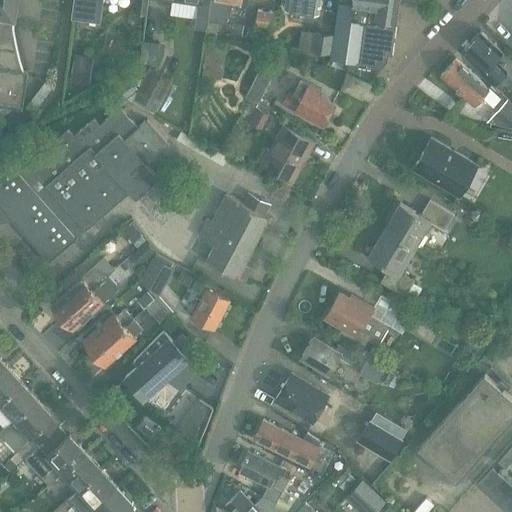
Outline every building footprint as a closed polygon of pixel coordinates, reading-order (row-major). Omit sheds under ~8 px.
[(0,0),(0,16),(6,17),(15,19),(18,0),(0,0)] [(76,0),(74,17),(99,21),(102,0),(76,0)] [(147,15),(148,0),(137,0),(136,14),(147,15)] [(181,0),(181,6),(197,9),(195,25),(207,26),(208,21),(210,0),(181,0)] [(210,0),(208,21),(227,23),(230,0),(242,2),(242,0),(210,0)] [(286,0),(286,7),(319,11),(320,0),(286,0)] [(339,0),(332,57),(350,60),(349,67),(372,78),(388,60),(388,54),(392,54),(399,0),(339,0)] [(256,23),(272,25),(274,11),(258,9),(256,23)] [(0,113),(8,112),(13,107),(23,108),(28,71),(17,70),(12,53),(8,35),(6,17),(0,16),(0,113)] [(481,74),(493,85),(506,71),(495,61),(502,52),(481,32),(465,49),(486,69),(481,74)] [(308,35),(305,54),(329,57),(332,38),(308,35)] [(160,42),(142,40),(140,61),(157,63),(160,42)] [(203,76),(222,78),(227,43),(208,40),(203,76)] [(90,83),(93,57),(74,54),(71,81),(90,83)] [(456,60),(441,75),(473,105),(481,96),(492,107),(501,98),(489,88),(488,89),(456,60)] [(137,97),(158,108),(173,79),(152,68),(137,97)] [(295,109),(323,124),(335,101),(320,93),(322,89),(302,79),(294,92),(290,90),(284,102),(295,108),(295,109)] [(265,87),(253,81),(245,97),(257,103),(265,87)] [(220,144),(244,97),(216,83),(192,130),(220,144)] [(511,102),(508,99),(488,121),(511,127),(511,102)] [(268,113),(251,104),(244,117),(261,126),(268,113)] [(0,222),(13,220),(16,218),(51,258),(48,261),(48,262),(52,259),(88,227),(99,218),(130,191),(136,198),(159,178),(147,164),(170,143),(149,118),(139,127),(121,106),(100,124),(95,118),(75,135),(70,129),(31,162),(23,153),(0,173),(0,222)] [(264,150),(258,161),(291,178),(312,140),(285,125),(271,153),(264,150)] [(425,148),(413,168),(441,184),(460,195),(477,165),(431,138),(425,148)] [(200,236),(215,244),(207,259),(198,255),(191,269),(199,273),(201,269),(208,273),(214,263),(217,265),(217,269),(220,272),(224,273),(228,270),(247,280),(254,266),(247,262),(271,215),(265,212),(269,203),(250,193),(245,202),(227,193),(213,220),(209,218),(200,236)] [(398,204),(383,229),(413,247),(428,221),(443,230),(453,214),(428,200),(419,216),(398,204)] [(468,214),(464,221),(474,227),(478,220),(468,214)] [(131,223),(122,231),(130,240),(139,232),(131,223)] [(413,281),(398,273),(413,247),(383,229),(368,255),(388,267),(380,282),(404,296),(406,293),(416,299),(422,288),(412,283),(413,281)] [(155,252),(146,241),(129,257),(138,267),(155,252)] [(83,275),(52,302),(63,314),(108,274),(115,268),(104,256),(90,268),(92,270),(85,277),(83,275)] [(140,279),(159,298),(176,269),(153,257),(140,279)] [(108,274),(63,314),(74,327),(119,287),(108,274)] [(192,314),(215,326),(230,298),(215,290),(216,287),(198,277),(193,287),(203,292),(192,314)] [(134,303),(141,310),(146,306),(154,298),(148,291),(134,303)] [(339,292),(324,317),(342,327),(339,331),(363,345),(368,338),(378,343),(389,325),(370,314),(373,308),(362,302),(361,305),(339,292)] [(154,298),(146,306),(160,321),(169,313),(154,298)] [(85,339),(95,350),(133,317),(125,308),(117,314),(115,312),(85,339)] [(432,343),(440,328),(414,313),(405,327),(432,343)] [(136,336),(134,334),(142,327),(133,317),(95,350),(106,363),(136,336)] [(145,397),(165,374),(179,386),(207,353),(183,333),(176,340),(165,331),(136,364),(138,365),(139,364),(143,367),(130,380),(145,397)] [(338,356),(349,362),(354,354),(339,346),(336,349),(313,335),(300,357),(328,373),(338,356)] [(471,339),(466,348),(476,353),(480,344),(471,339)] [(378,382),(388,363),(370,353),(360,372),(378,382)] [(0,400),(22,380),(7,363),(0,369),(0,400)] [(310,425),(328,395),(291,373),(273,403),(310,425)] [(511,397),(485,373),(419,448),(456,481),(511,417),(511,397)] [(149,399),(170,416),(188,394),(167,376),(149,399)] [(0,400),(0,421),(5,427),(38,397),(22,380),(0,400)] [(5,427),(0,431),(0,432),(16,450),(18,448),(26,457),(41,444),(60,426),(52,417),(54,415),(38,397),(5,427)] [(264,419),(255,437),(311,466),(320,448),(318,446),(320,441),(307,433),(304,439),(264,419)] [(370,421),(358,440),(390,459),(401,439),(370,421)] [(41,444),(26,457),(50,483),(56,477),(57,478),(86,451),(70,433),(68,435),(60,426),(41,444)] [(505,468),(511,460),(511,451),(510,450),(498,462),(505,468)] [(86,451),(57,478),(64,485),(71,479),(80,488),(102,468),(86,451)] [(248,452),(240,469),(269,482),(262,496),(277,504),(276,506),(274,506),(270,511),(290,511),(298,497),(284,490),(289,478),(283,475),(286,469),(248,452)] [(80,488),(70,497),(83,511),(88,511),(118,485),(102,468),(80,488)] [(478,485),(486,492),(501,476),(493,469),(478,485)] [(509,483),(501,476),(486,492),(494,499),(509,483)] [(376,511),(386,502),(362,479),(347,495),(365,511),(376,511)] [(218,497),(224,504),(241,488),(235,482),(218,497)] [(511,495),(511,486),(509,483),(494,499),(502,507),(511,495)] [(138,511),(132,506),(132,505),(134,503),(118,485),(88,511),(138,511)] [(226,506),(231,511),(261,511),(240,491),(226,506)] [(507,511),(511,511),(511,495),(502,507),(507,511)] [(316,511),(315,511),(314,511),(305,503),(296,511),(316,511)]
